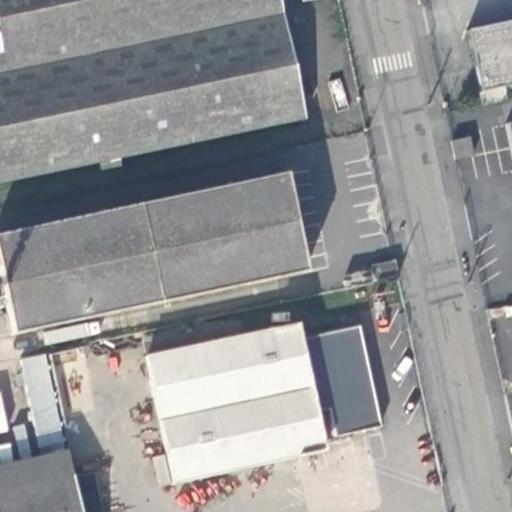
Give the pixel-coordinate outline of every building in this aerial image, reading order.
[(0,0),(0,181),(304,117),(278,0),(0,0)] [(511,22),(469,31),(482,91),(511,84),(511,22)] [(451,141),(455,160),(474,155),(470,136),(451,141)] [(0,335),(11,334),(304,270),(284,173),(0,232),(0,285),(6,313),(0,314),(0,335)] [(398,274),(393,254),(370,259),(374,279),(398,274)] [(143,341),(146,356),(243,335),(240,321),(143,341)] [(243,335),(146,356),(173,483),(325,451),(316,412),(329,409),(336,437),(381,427),(358,326),(300,339),(297,324),(243,335)] [(18,360),(38,435),(63,429),(44,353),(18,360)] [(66,450),(0,464),(0,491),(72,476),(66,450)] [(79,511),(72,476),(0,491),(0,511),(79,511)]
